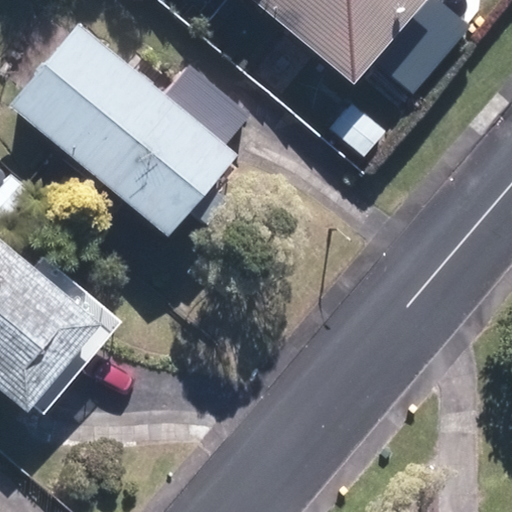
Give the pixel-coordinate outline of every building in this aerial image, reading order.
[(259,0),(354,79),(420,0),(259,0)] [(9,101),(167,232),(188,208),(204,221),(226,194),(211,180),(237,148),(227,140),(249,113),(188,63),(165,92),(77,19),(9,101)] [(331,127),(365,155),(384,130),(350,102),(331,127)] [(0,184),(0,222),(30,192),(10,174),(0,184)] [(0,385),(26,408),(99,320),(0,238),(0,385)]
